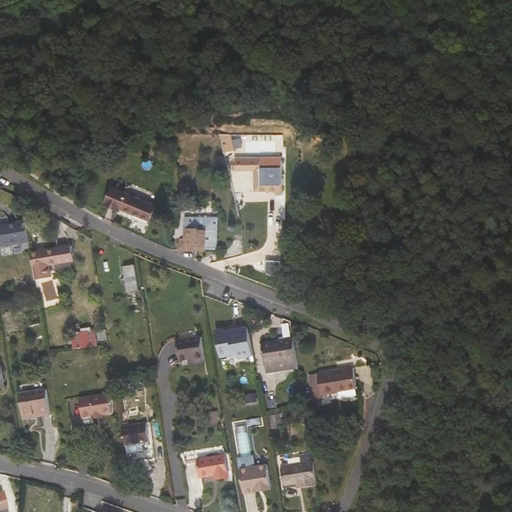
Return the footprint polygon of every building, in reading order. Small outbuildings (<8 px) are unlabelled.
[(226,152),(237,150),(232,133),(222,135),(226,152)] [(277,194),(283,194),(283,166),(283,159),(272,159),(272,157),(236,158),(236,170),(255,170),(255,190),(277,190),(277,194)] [(156,207),(113,188),(106,203),(150,222),(156,207)] [(219,219),(199,218),(199,231),(187,230),(186,230),(186,240),(180,239),(180,251),(198,251),(199,249),(218,250),(219,219)] [(199,231),(199,218),(188,218),(187,230),(199,231)] [(0,246),(30,242),(26,221),(8,224),(9,227),(0,227),(0,246)] [(32,253),(36,281),(51,277),(49,266),(74,261),(71,247),(32,253)] [(135,266),(124,267),(129,293),(139,291),(135,266)] [(72,333),(74,350),(98,346),(95,330),(91,331),(91,327),(81,329),(81,332),(72,333)] [(106,329),(97,331),(99,341),(108,339),(106,329)] [(255,352),(251,329),(241,331),(241,335),(236,336),(235,333),(227,335),(226,331),(218,332),(222,353),(232,351),(236,351),(240,354),(252,352),(255,352)] [(196,358),(197,363),(206,362),(202,337),(177,341),(181,361),(190,359),(196,358)] [(294,339),(264,344),(268,373),(299,368),(294,339)] [(339,391),(357,388),(354,368),(322,373),(322,374),(309,376),(314,405),(323,404),(322,395),(333,393),(332,392),(339,391)] [(358,395),(357,388),(339,391),(340,395),(340,398),(358,395)] [(20,395),(23,416),(41,413),(42,416),(51,414),(46,390),(20,395)] [(108,413),(105,392),(79,397),(83,417),(93,415),(103,414),(108,413)] [(325,441),(321,421),(315,422),(318,442),(325,441)] [(147,423),(122,427),(125,446),(150,441),(147,423)] [(198,460),(197,453),(184,455),(185,463),(198,461),(201,477),(216,475),(216,480),(229,478),(225,456),(198,460)] [(317,485),(314,462),(282,467),(285,485),(300,483),(301,488),(317,485)] [(267,464),(240,469),(244,494),(256,492),(256,489),(271,486),(267,464)]
